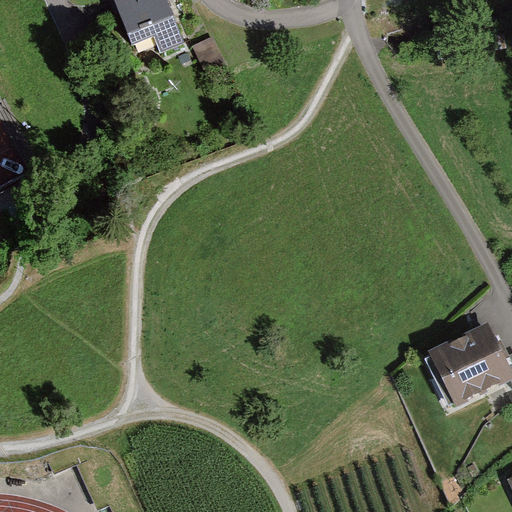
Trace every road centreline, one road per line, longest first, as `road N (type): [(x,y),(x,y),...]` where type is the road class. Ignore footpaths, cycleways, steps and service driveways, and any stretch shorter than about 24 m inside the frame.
road 1 (track): [(358,25),(303,121),(185,180),(151,215)]
road 2 (track): [(291,511),(271,475),(229,435),(202,420),(142,414)]
road 3 (track): [(0,448),(30,447),(142,414)]
